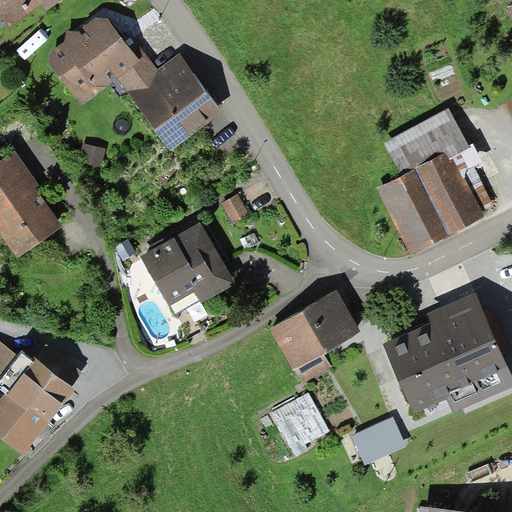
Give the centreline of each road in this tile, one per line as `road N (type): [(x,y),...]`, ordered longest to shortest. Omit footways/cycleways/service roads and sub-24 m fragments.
road 1 (residential): [(327,252),(286,305),(237,338),(111,388),(0,501)]
road 2 (residential): [(155,0),(327,252)]
road 3 (residential): [(327,252),(348,267),(402,279),(511,226)]
